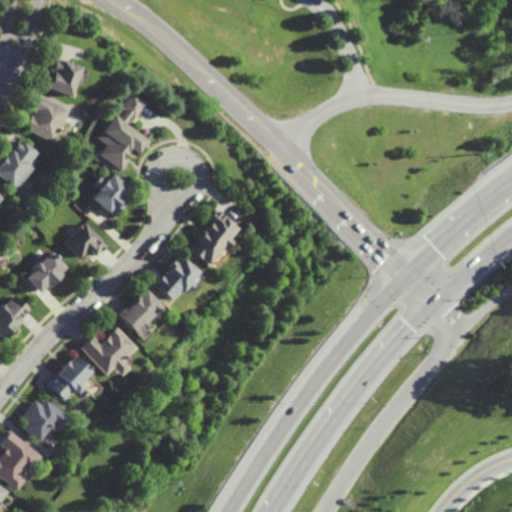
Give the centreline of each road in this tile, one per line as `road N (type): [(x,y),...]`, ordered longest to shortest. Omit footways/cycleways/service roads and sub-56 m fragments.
road 1 (trunk): [(511,176),(354,329),(253,449),(216,511)]
road 2 (secondary): [(434,304),(279,145),(111,0)]
road 3 (trunk): [(269,511),(402,337),(511,236)]
road 4 (residential): [(326,511),(460,331),(511,290)]
road 5 (residential): [(0,395),(141,251),(172,199)]
road 6 (residential): [(279,145),(311,116),(354,97),(511,105)]
road 7 (residential): [(180,199),(194,189),(197,173),(188,160),(172,157),(158,166),(155,182),(180,199)]
